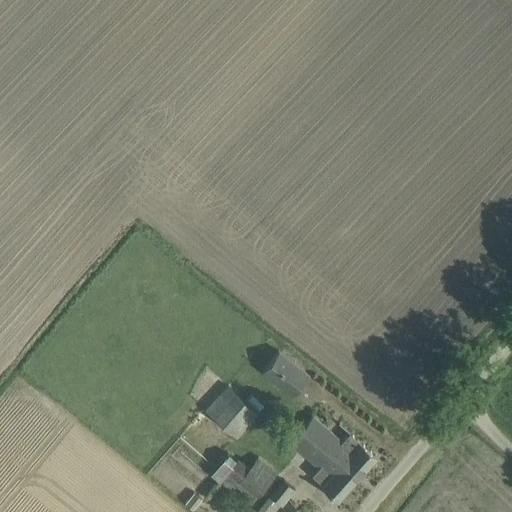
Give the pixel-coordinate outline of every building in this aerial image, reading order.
[(262,371),(292,395),(308,374),(279,350),(262,371)] [(205,408),(237,437),(264,405),(251,392),(245,399),(228,384),(205,408)] [(314,417),(291,442),(318,467),(312,474),(324,485),(322,486),(337,500),(376,456),(349,432),(341,441),(314,417)] [(252,505),(261,491),(277,471),(258,455),(248,468),(229,452),(210,473),(250,507),(252,505)] [(268,496),(258,510),(260,511),(299,511),(302,509),(288,498),(296,488),(284,478),(268,496)] [(185,503),(193,510),(203,497),(194,491),(185,503)]
